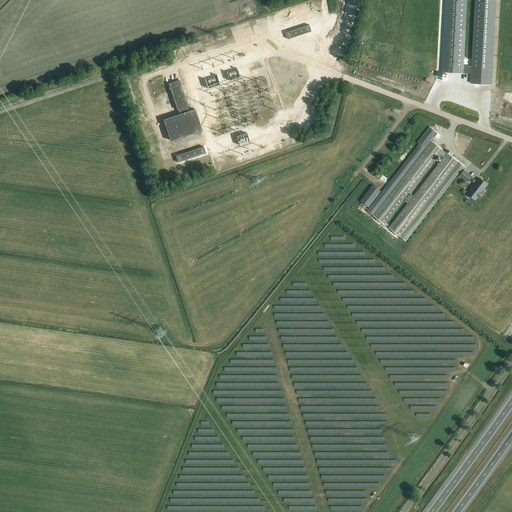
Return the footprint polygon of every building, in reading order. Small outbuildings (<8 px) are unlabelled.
[(464,0),(445,0),(442,72),(470,73),(469,88),(482,89),(483,74),(491,74),(494,0),(474,0),(471,68),(467,68),(461,68),(464,0)] [(179,113),(163,119),(170,140),(202,130),(195,108),(188,111),(187,107),(189,106),(180,80),(169,84),(177,110),(178,110),(179,113)] [(431,128),(430,127),(417,143),(418,144),(419,145),(368,211),(385,225),(404,201),(408,204),(389,228),(406,241),(463,168),(464,167),(436,144),(432,141),(437,135),(438,133),(431,128)] [(472,176),(468,173),(467,172),(465,170),(460,176),(468,182),(472,176)] [(479,199),(484,193),(483,192),(488,184),(480,178),(467,194),(476,201),(478,198),(479,199)]
